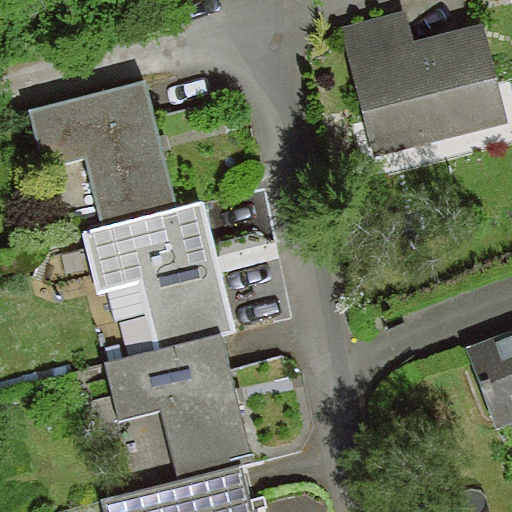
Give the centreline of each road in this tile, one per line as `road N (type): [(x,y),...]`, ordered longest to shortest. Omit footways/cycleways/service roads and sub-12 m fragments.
road 1 (residential): [(270,12),(369,511)]
road 2 (residential): [(0,80),(270,12)]
